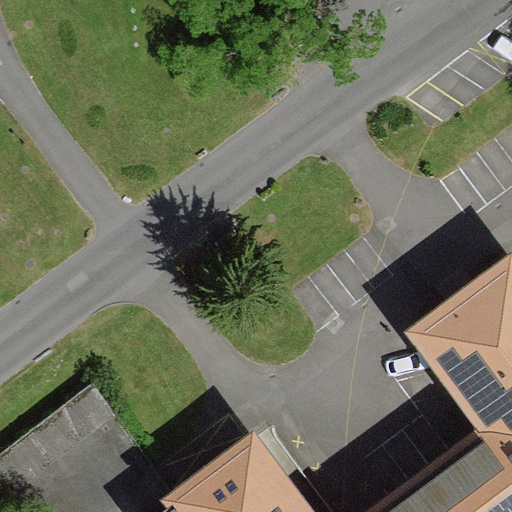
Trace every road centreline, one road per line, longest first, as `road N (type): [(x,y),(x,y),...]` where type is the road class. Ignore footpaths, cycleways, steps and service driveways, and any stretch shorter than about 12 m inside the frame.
road 1 (unclassified): [(511,2),(0,350)]
road 2 (unknown): [(258,408),(135,494),(124,511)]
